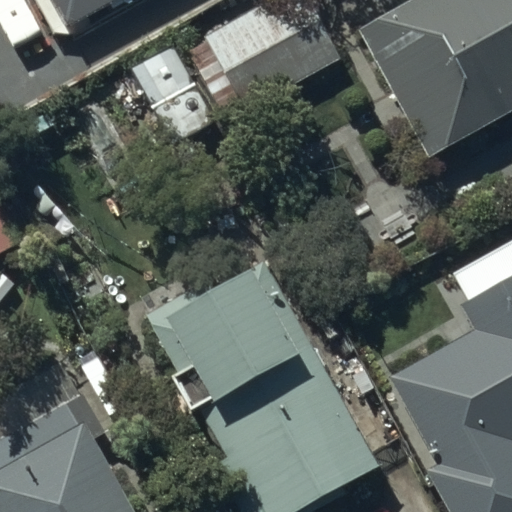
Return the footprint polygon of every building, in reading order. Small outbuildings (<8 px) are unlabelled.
[(51,0),(65,24),(108,0),(51,0)] [(246,109),(340,56),(308,0),(275,0),(207,39),(246,109)] [(511,107),(511,0),(429,0),(366,33),(429,151),(511,107)] [(130,71),(132,74),(172,146),(214,122),(171,47),(130,71)] [(0,251),(18,242),(0,209),(0,251)] [(306,511),(382,468),(267,270),(199,309),(190,294),(152,316),(236,459),(212,473),(234,511),(306,511)] [(511,511),(511,280),(465,306),(481,335),(397,379),(446,472),(438,476),(456,511),(511,511)] [(131,511),(70,401),(0,440),(0,511),(131,511)]
